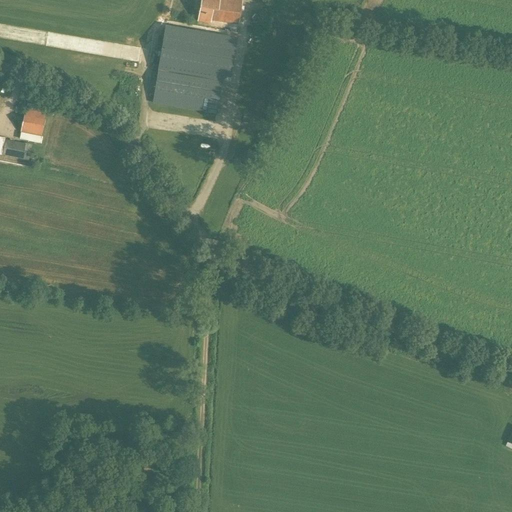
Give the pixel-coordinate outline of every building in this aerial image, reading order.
[(241,0),(201,0),(197,21),(209,23),(210,20),(237,24),(241,0)] [(155,70),(229,78),(234,33),(169,26),(166,47),(158,46),(155,70)] [(186,76),(169,73),(167,83),(162,82),(161,91),(165,92),(164,99),(181,102),(183,93),(184,93),(201,96),(204,81),(185,78),(186,76)] [(41,136),(45,113),(25,110),(21,131),(41,136)] [(22,159),(25,143),(5,139),(1,155),(22,159)]
